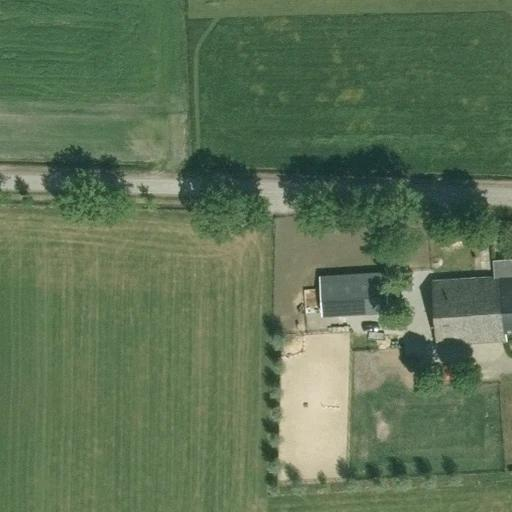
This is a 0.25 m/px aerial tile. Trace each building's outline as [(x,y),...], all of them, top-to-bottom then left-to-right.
[(508,250),(511,248),(511,221),(502,224),(508,250)] [(350,253),(350,264),(373,263),(373,252),(350,253)] [(506,340),(506,331),(511,330),(511,283),(506,284),(506,275),(511,274),(511,258),(493,260),(494,276),(431,280),(436,345),(506,340)] [(320,277),(322,313),(388,309),(386,273),(320,277)] [(506,395),(426,403),(429,428),(508,420),(506,395)] [(385,473),(509,470),(508,435),(384,438),(385,473)]
